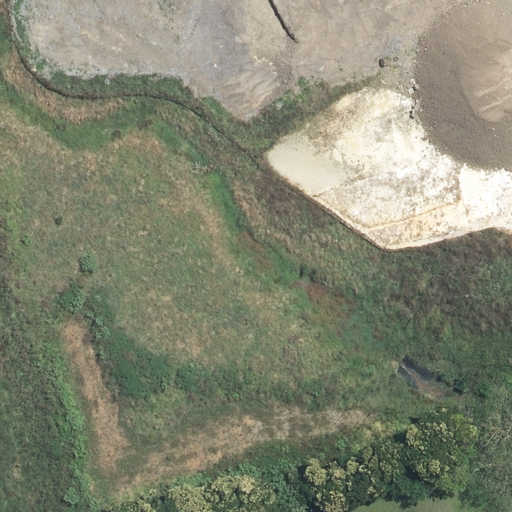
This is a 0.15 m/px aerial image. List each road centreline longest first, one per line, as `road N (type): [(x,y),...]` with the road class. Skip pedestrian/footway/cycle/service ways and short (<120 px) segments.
road 1 (residential): [(511,107),(96,225),(0,260)]
road 2 (unknown): [(41,0),(96,225)]
